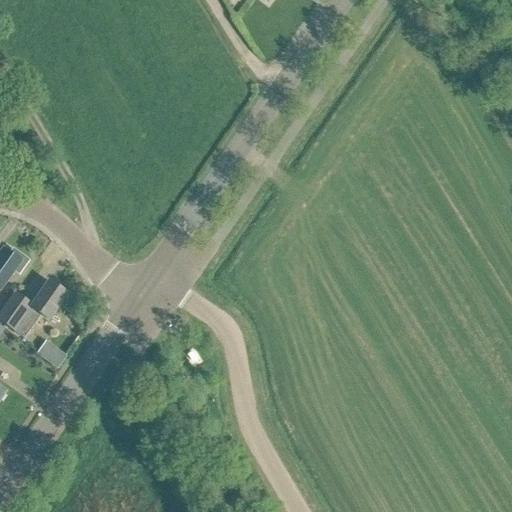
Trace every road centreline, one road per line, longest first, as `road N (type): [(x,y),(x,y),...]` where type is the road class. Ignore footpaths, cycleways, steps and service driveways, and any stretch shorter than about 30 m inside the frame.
road 1 (residential): [(152,273),(231,339),(253,436),(297,511)]
road 2 (tertiary): [(0,490),(128,309)]
road 3 (track): [(0,68),(81,208),(90,258)]
road 4 (tertiary): [(152,273),(269,106)]
road 5 (tertiary): [(269,106),(342,0)]
road 6 (unclassified): [(269,106),(205,0)]
